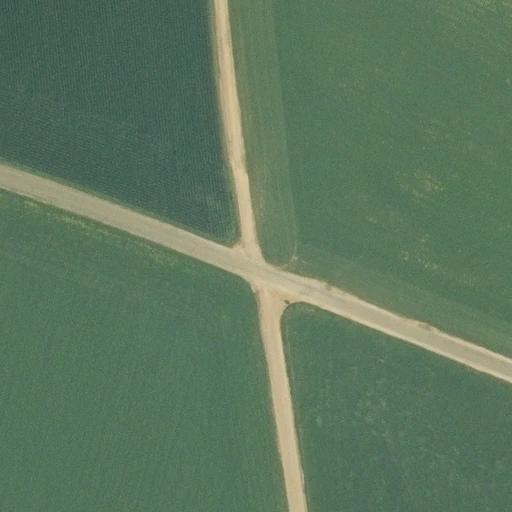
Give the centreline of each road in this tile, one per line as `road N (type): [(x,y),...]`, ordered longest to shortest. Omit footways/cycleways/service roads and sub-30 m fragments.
road 1 (unclassified): [(511,369),(180,240),(0,182)]
road 2 (track): [(299,511),(256,270),(224,0)]
